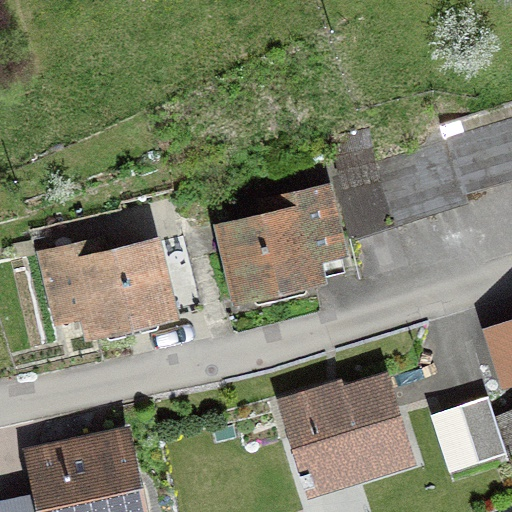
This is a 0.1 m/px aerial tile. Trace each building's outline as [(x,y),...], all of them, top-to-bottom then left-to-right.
[(511,125),(375,165),(394,226),(511,191),(511,125)] [(375,165),(336,177),(355,238),(394,226),(375,165)] [(225,224),(242,296),(344,271),(325,186),(263,201),(266,215),(225,224)] [(90,311),(94,331),(199,306),(181,235),(109,252),(106,238),(43,252),(59,318),(90,311)] [(511,373),(511,328),(495,334),(508,375),(511,373)] [(299,473),(303,485),(347,468),(349,477),(410,457),(385,376),(329,394),(327,388),(282,401),(304,472),(299,473)] [(485,399),(428,418),(449,479),(506,459),(493,423),(485,399)] [(511,409),(496,416),(507,452),(511,449),(511,409)] [(137,511),(124,448),(91,455),(88,444),(35,455),(40,477),(10,483),(14,499),(16,511),(137,511)] [(16,511),(14,499),(0,502),(0,511),(16,511)]
